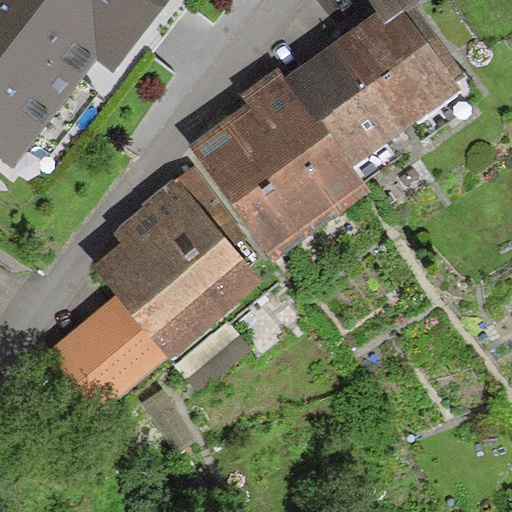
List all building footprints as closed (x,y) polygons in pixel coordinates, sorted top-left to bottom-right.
[(0,0),(0,174),(8,181),(100,63),(116,76),(174,0),(0,0)] [(366,0),(377,15),(346,37),(411,132),(463,97),(455,86),(466,78),(417,8),(428,0),(366,0)] [(411,132),(346,37),(287,83),(352,177),(411,132)] [(352,177),(287,83),(282,78),(251,100),(256,109),(192,153),(201,165),(276,273),(371,204),(352,177)] [(276,273),(201,165),(114,233),(128,250),(95,274),(117,302),(167,363),(174,371),(282,281),(276,273)] [(167,363),(117,302),(52,355),(103,416),(167,363)]
